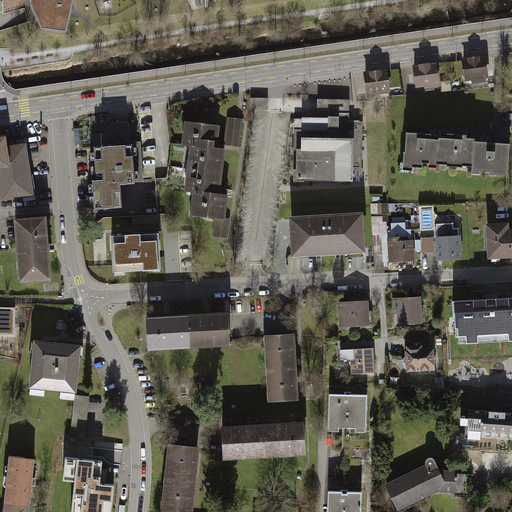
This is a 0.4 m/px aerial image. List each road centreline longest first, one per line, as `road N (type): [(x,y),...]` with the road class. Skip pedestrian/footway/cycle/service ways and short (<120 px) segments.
road 1 (tertiary): [(511,38),(57,104)]
road 2 (residential): [(84,297),(378,277)]
road 3 (residential): [(84,297),(131,402),(136,511)]
road 4 (residential): [(57,104),(67,233),(84,297)]
road 5 (residential): [(378,277),(511,272)]
